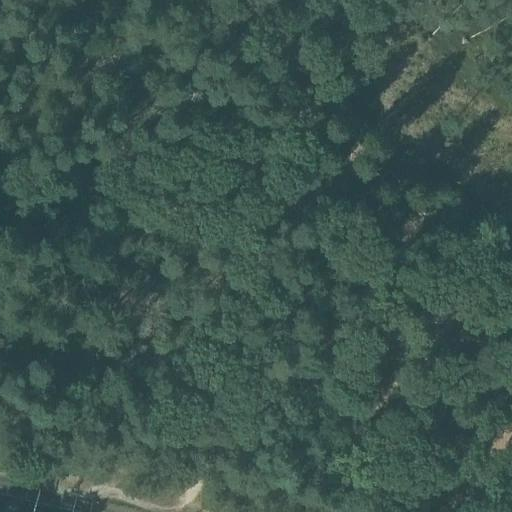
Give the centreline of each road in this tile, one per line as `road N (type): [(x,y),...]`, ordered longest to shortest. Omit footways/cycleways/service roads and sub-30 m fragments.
road 1 (track): [(453,261),(320,209),(0,179)]
road 2 (track): [(213,433),(285,130),(275,26)]
road 3 (track): [(275,26),(511,332)]
road 4 (track): [(213,433),(265,438),(505,511)]
road 5 (track): [(0,403),(113,431),(200,426),(213,433)]
road 6 (track): [(79,511),(97,492),(173,502),(195,485),(213,433)]
